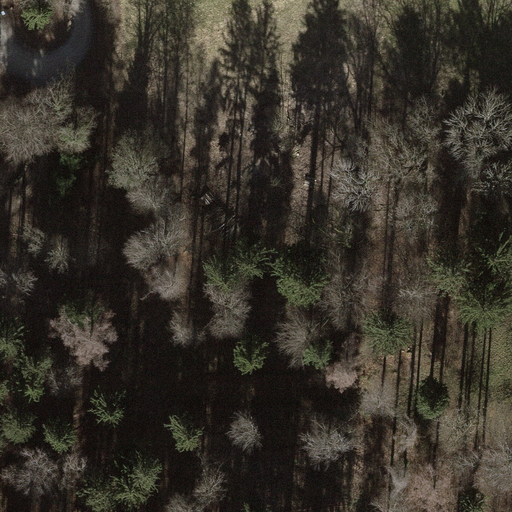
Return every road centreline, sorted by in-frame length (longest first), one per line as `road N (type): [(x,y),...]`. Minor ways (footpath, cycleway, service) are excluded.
road 1 (track): [(47,71),(27,187),(0,212)]
road 2 (track): [(0,37),(24,64),(47,71),(68,65),(80,49),(80,0)]
